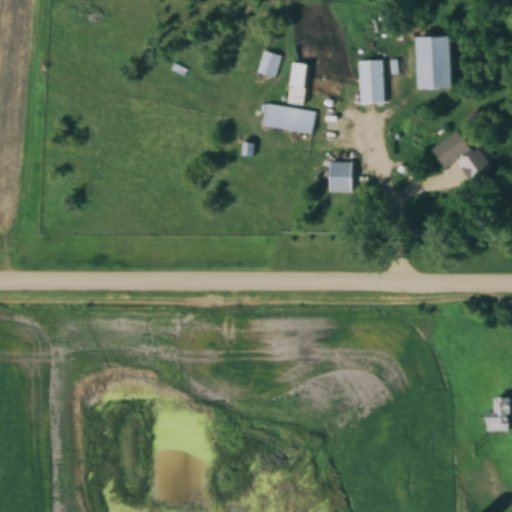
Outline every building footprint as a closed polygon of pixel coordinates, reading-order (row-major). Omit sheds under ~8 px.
[(419,89),(454,89),(454,36),(419,37),(419,89)] [(280,57),(263,52),(257,75),(273,79),(280,57)] [(383,104),(383,61),(358,61),(358,104),(383,104)] [(287,105),(304,107),(308,65),(291,63),(287,105)] [(311,136),(315,113),(265,105),(262,129),(311,136)] [(433,151),(448,172),(474,152),(459,132),(433,151)] [(352,163),(330,163),(330,194),(352,194),(352,163)] [(511,433),(511,398),(496,398),(496,413),(487,413),(487,433),(511,433)] [(433,459),(451,459),(451,440),(433,440),(433,459)]
